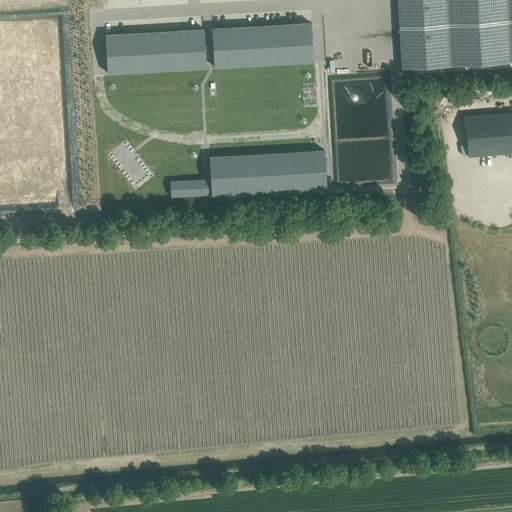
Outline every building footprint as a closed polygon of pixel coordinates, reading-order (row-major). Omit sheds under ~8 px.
[(511,0),(393,0),(397,61),(511,53),(511,0)] [(311,22),(212,28),(215,67),(313,61),(311,22)] [(204,28),(106,34),(108,73),(207,67),(204,28)] [(511,114),(466,118),(469,158),(511,154),(511,114)] [(327,188),(325,150),(210,156),(211,179),(171,181),(172,196),(212,193),(212,195),(327,188)] [(511,217),(497,218),(501,279),(511,278),(511,217)]
